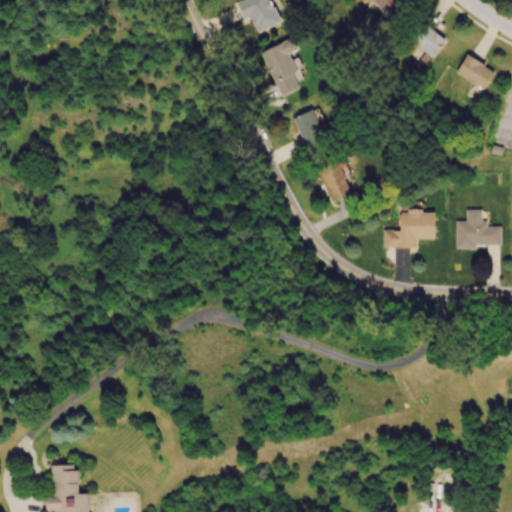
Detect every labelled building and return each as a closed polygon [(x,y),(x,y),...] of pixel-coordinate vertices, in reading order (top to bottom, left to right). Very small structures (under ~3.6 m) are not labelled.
[(235,3),(241,0),(271,0),(281,21),(258,32),(255,26),(254,27),(250,18),(249,19),(248,17),(243,19),(235,3)] [(370,0),(400,0),(382,14),(370,0)] [(432,58),(450,41),(419,20),(403,37),(432,58)] [(260,52),(280,96),(298,87),(292,73),(297,71),(289,55),(297,50),(292,37),(260,52)] [(467,53),(494,72),(484,89),(477,86),(467,81),(467,80),(456,72),(467,53)] [(291,118),(311,109),(327,142),(308,152),(291,118)] [(332,202),(352,193),(337,161),(317,172),(332,202)] [(435,239),(434,211),(422,212),(422,208),(408,208),(407,212),(400,212),(399,230),(392,230),(392,229),(383,229),(382,247),(391,247),(391,248),(416,247),(417,239),(435,239)] [(455,249),(475,249),(475,244),(501,244),(501,226),(487,226),(486,220),(481,220),(481,209),(465,209),(465,221),(455,221),(455,249)] [(88,511),(87,493),(78,494),(76,464),(51,465),(52,496),(45,496),(45,511),(88,511)]
